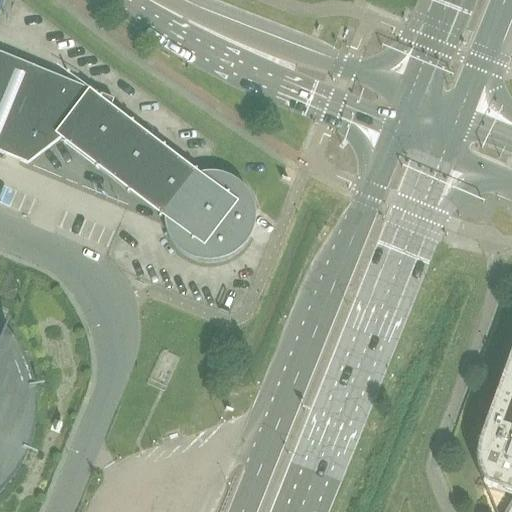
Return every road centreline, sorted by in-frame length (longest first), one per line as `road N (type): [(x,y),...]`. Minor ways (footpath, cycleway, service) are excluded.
road 1 (primary): [(394,134),(242,511)]
road 2 (primary): [(301,511),(443,154)]
road 3 (unclassified): [(58,511),(113,371),(118,337),(109,302),(81,266),(0,234)]
road 4 (tertiary): [(121,0),(233,65),(394,134)]
road 5 (tertiary): [(409,97),(162,0)]
road 6 (primary): [(458,116),(505,0)]
